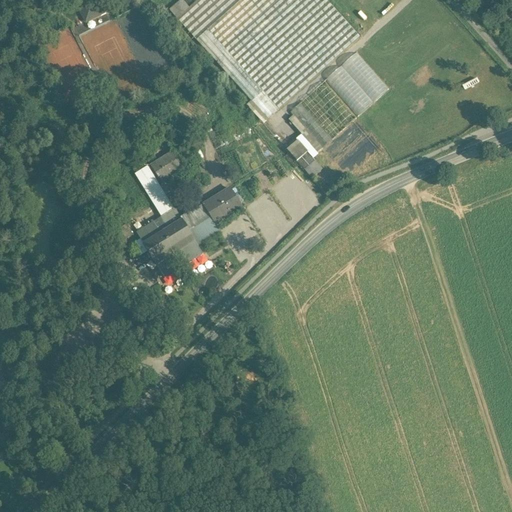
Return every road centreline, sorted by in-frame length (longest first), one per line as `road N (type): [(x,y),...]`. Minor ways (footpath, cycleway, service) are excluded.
road 1 (secondary): [(35,511),(346,210),(511,136)]
road 2 (track): [(511,495),(408,178)]
road 3 (track): [(174,373),(50,356),(7,275)]
